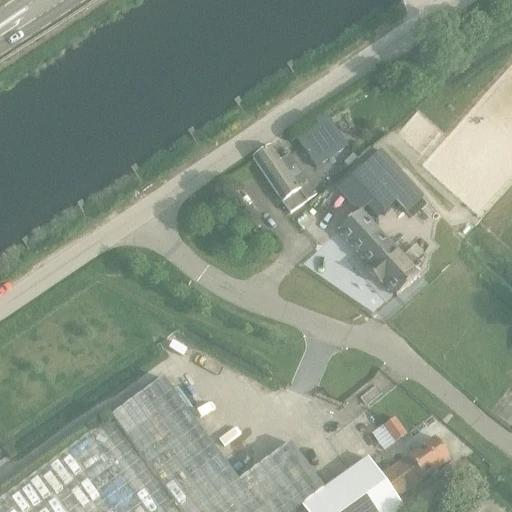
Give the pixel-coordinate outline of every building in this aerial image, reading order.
[(316,167),(335,154),(325,139),(331,135),(322,121),(296,139),(316,167)] [(280,162),(271,148),(254,159),(291,214),(316,196),(289,156),(280,162)] [(419,276),(392,247),(362,213),(366,209),(377,220),(396,204),(406,215),(423,199),(380,152),(364,167),(364,166),(339,189),(360,213),(338,233),(369,267),(366,269),(381,286),(384,284),(396,297),(419,276)] [(248,243),(252,248),(258,243),(254,238),(248,243)] [(416,247),(404,258),(412,266),(424,256),(416,247)] [(0,511),(296,511),(302,508),(325,491),(291,444),(239,481),(165,377),(109,420),(0,500),(0,511)] [(406,435),(394,419),(372,435),(384,451),(406,435)] [(450,460),(434,439),(381,478),(368,460),(325,491),(302,508),(305,511),(398,511),(402,509),(396,500),(450,460)]
